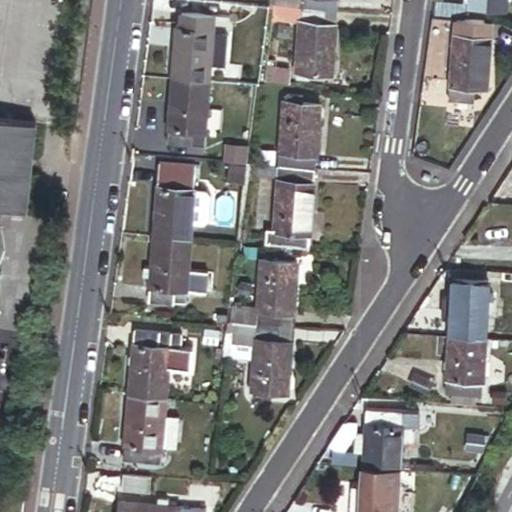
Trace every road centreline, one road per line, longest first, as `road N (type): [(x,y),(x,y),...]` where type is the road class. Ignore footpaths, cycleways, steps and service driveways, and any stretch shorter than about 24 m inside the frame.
road 1 (tertiary): [(124,0),(53,511)]
road 2 (residential): [(252,511),(413,272)]
road 3 (residential): [(413,0),(391,181),(413,272)]
road 4 (residential): [(413,272),(511,120)]
